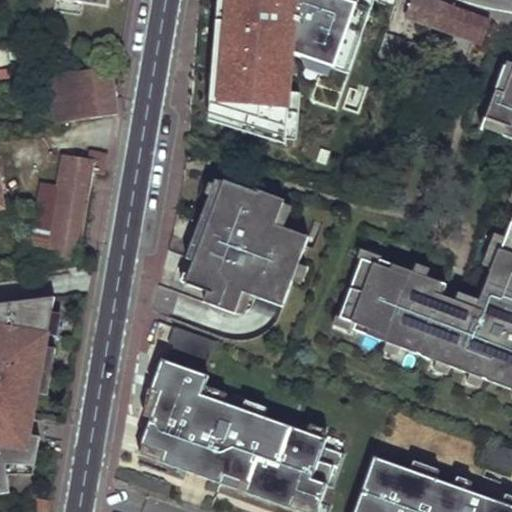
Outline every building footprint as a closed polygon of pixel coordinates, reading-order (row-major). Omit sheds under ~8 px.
[(372,1),(369,0),(218,0),(210,120),(286,145),(293,56),(347,75),(372,1)] [(482,42),(489,21),(429,0),(413,0),(407,18),(435,29),(436,26),(457,33),(453,48),(468,53),(473,39),(482,42)] [(395,69),(405,40),(387,33),(376,64),(395,69)] [(111,66),(50,75),(57,123),(119,114),(111,66)] [(22,96),(33,95),(30,79),(20,80),(22,96)] [(511,94),(508,93),(497,121),(511,126),(511,94)] [(511,126),(497,121),(494,130),(511,137),(511,126)] [(49,257),(79,261),(94,173),(104,174),(107,155),(91,152),(89,162),(65,158),(60,190),(49,257)] [(222,199),(199,260),(205,262),(196,286),(218,295),(214,305),(245,316),(246,314),(253,295),(261,298),(292,309),(302,283),(308,267),(319,240),(294,230),(285,227),(295,203),(235,182),(234,185),(228,202),(222,199)] [(234,185),(228,182),(222,199),(228,202),(234,185)] [(49,257),(60,190),(44,188),(33,254),(49,257)] [(294,230),(303,206),(295,203),(285,227),(294,230)] [(511,238),(505,236),(493,268),(502,271),(509,252),(511,253),(511,250),(511,238)] [(511,250),(511,253),(509,252),(502,271),(489,303),(486,311),(465,303),(452,298),(456,287),(436,280),(423,275),(390,262),(388,267),(372,261),(350,320),(365,326),(363,332),(396,345),(410,350),(446,364),(460,369),(480,376),(493,382),(511,388),(511,250)] [(391,260),(370,252),(367,260),(372,261),(388,267),(390,262),(391,260)] [(439,271),(426,266),(423,275),(436,280),(439,271)] [(311,286),(317,270),(308,267),(302,283),(311,286)] [(246,314),(254,318),(261,298),(253,295),(246,314)] [(489,303),(468,295),(465,303),(486,311),(489,303)] [(0,498),(13,497),(11,479),(37,480),(43,442),(34,440),(18,437),(20,423),(36,426),(41,398),(49,352),(58,298),(0,303),(0,498)] [(350,320),(345,319),(342,327),(363,334),(363,332),(365,326),(350,320)] [(174,326),(155,388),(140,453),(302,511),(321,511),(351,448),(199,391),(216,339),(174,326)] [(396,345),(393,353),(406,358),(410,350),(396,345)] [(41,398),(51,400),(59,354),(49,352),(41,398)] [(446,364),(443,372),(456,377),(460,369),(446,364)] [(480,376),(476,385),(490,390),(493,382),(480,376)] [(34,440),(36,426),(20,423),(18,437),(34,440)] [(511,511),(511,507),(375,459),(355,511),(511,511)] [(32,511),(48,511),(50,502),(35,499),(32,511)]
